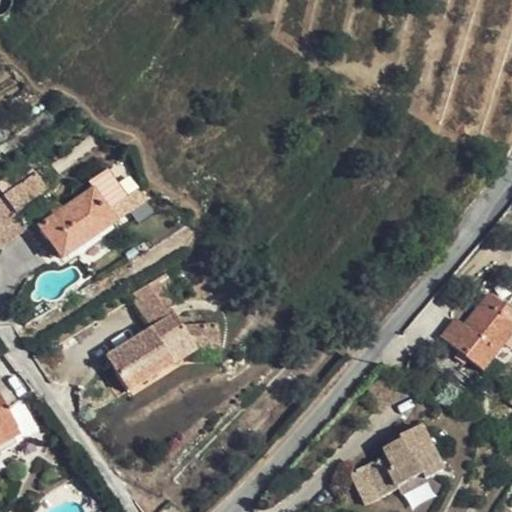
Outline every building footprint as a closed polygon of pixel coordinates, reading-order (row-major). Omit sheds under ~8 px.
[(467,0),(454,41),(483,50),(496,5),(477,0),(467,0)] [(14,211),(48,189),(36,171),(2,193),(14,211)] [(115,222),(91,188),(37,224),(62,258),(115,222)] [(440,338),(457,351),(468,359),(483,371),(511,333),(511,312),(489,293),(464,325),(456,318),(440,338)] [(177,314),(107,354),(128,390),(197,350),(183,326),(177,314)] [(218,325),(183,326),(197,350),(219,348),(218,325)] [(464,364),(468,359),(457,351),(454,356),(464,364)] [(18,426),(0,394),(0,451),(16,443),(9,430),(18,426)] [(362,467),(378,498),(397,488),(400,494),(445,471),(422,426),(401,436),(402,440),(382,450),(384,456),(362,467)] [(365,503),(378,498),(362,467),(350,474),(365,503)] [(165,511),(184,511),(174,503),(165,511)]
